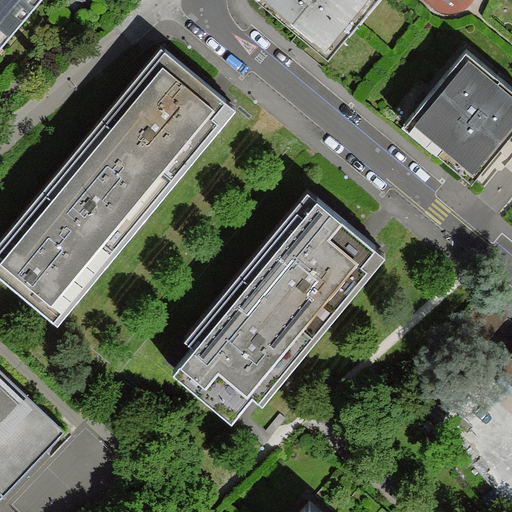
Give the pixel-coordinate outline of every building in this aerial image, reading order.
[(0,0),(0,59),(32,22),(4,0),(0,0)] [(4,0),(32,22),(50,0),(4,0)] [(260,0),(299,32),(320,50),(362,0),(260,0)] [(121,112),(112,124),(168,171),(173,176),(219,121),(213,116),(227,99),(165,48),(116,108),(121,112)] [(511,86),(467,49),(412,114),(448,144),(479,171),(511,133),(511,86)] [(63,184),(53,196),(108,242),(114,247),(161,191),(155,187),(168,171),(112,124),(106,120),(57,179),(63,184)] [(0,259),(0,273),(55,319),(102,263),(96,258),(108,242),(53,196),(47,191),(0,247),(0,252),(4,256),(0,259)] [(249,278),(308,328),(321,312),(327,317),(368,267),(363,262),(377,245),(318,197),(304,213),(299,208),(257,258),(262,263),(249,278)] [(236,294),(231,289),(189,340),(195,345),(181,361),(240,410),(254,393),(259,398),(301,348),(295,343),(308,328),(249,278),(236,294)] [(464,319),(488,338),(506,315),(485,297),(464,319)] [(511,356),(501,369),(511,377),(511,356)] [(0,489),(5,494),(67,430),(0,366),(0,489)] [(331,511),(385,511),(355,485),(331,511)] [(301,511),(325,511),(312,500),(301,511)]
